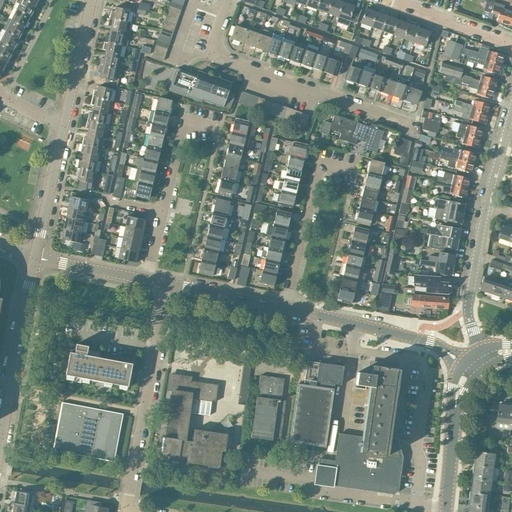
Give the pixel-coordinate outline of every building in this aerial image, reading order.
[(30,16),(35,6),(23,0),(16,0),(16,3),(19,4),(17,10),(30,16)] [(171,0),(169,6),(181,10),(183,5),(171,0)] [(308,0),(306,7),(317,10),(320,0),(308,0)] [(320,0),(317,10),(327,14),(332,0),(320,0)] [(333,0),(332,0),(327,14),(338,18),(343,3),(333,0)] [(343,3),(338,18),(349,22),(349,20),(353,21),(355,15),(352,14),(354,7),(343,3)] [(493,14),(491,20),(511,26),(511,12),(503,9),(504,6),(495,3),(491,13),(493,14)] [(169,6),(167,12),(179,16),(181,10),(169,6)] [(255,10),(249,8),(243,6),(241,10),(254,14),(255,10)] [(112,11),(110,18),(127,22),(129,10),(116,7),(115,12),(112,11)] [(371,28),(376,13),(365,9),(360,24),(371,28)] [(17,10),(11,21),(24,27),(30,16),(17,10)] [(167,12),(165,17),(177,22),(179,16),(167,12)] [(371,28),(382,32),(387,17),(376,13),(371,28)] [(165,17),(163,23),(175,27),(177,22),(165,17)] [(382,32),(393,35),(398,21),(387,17),(382,32)] [(110,18),(109,26),(112,26),(111,31),(129,35),(132,23),(127,22),(110,18)] [(11,21),(6,31),(19,38),(24,27),(11,21)] [(288,27),(290,23),(283,21),(280,29),(286,31),(288,27)] [(393,35),(403,39),(408,25),(398,21),(393,35)] [(163,23),(161,29),(173,33),(175,27),(163,23)] [(300,27),(290,23),(288,27),(299,31),(300,27)] [(419,28),(408,25),(403,39),(414,43),(419,28)] [(244,44),(249,31),(237,26),(232,40),(244,44)] [(430,32),(419,28),(414,43),(425,47),(430,32)] [(161,29),(159,34),(172,38),(173,33),(161,29)] [(6,31),(0,42),(14,49),(19,38),(6,31)] [(107,34),(105,42),(122,45),(127,46),(129,35),(111,31),(110,35),(107,34)] [(244,44),(256,48),(260,35),(249,31),(244,44)] [(323,35),(313,31),(311,36),(321,40),(323,35)] [(159,34),(157,40),(170,44),(172,38),(159,34)] [(272,39),(260,35),(256,48),(267,52),(272,39)] [(323,35),(321,39),(327,41),(333,44),(334,39),(328,37),(323,35)] [(267,52),(278,56),(283,43),(272,39),(267,52)] [(157,40),(156,45),(168,50),(170,44),(157,40)] [(371,41),(367,40),(365,46),(369,47),(375,49),(377,45),(371,42),(371,41)] [(457,59),(459,53),(462,45),(449,40),(444,54),(457,59)] [(341,55),(348,57),(352,46),(340,41),(338,46),(344,48),(341,55)] [(0,55),(8,59),(14,49),(0,42),(0,55)] [(106,54),(119,57),(122,45),(105,42),(104,49),(106,50),(106,54)] [(278,56),(289,60),(294,47),(283,43),(278,56)] [(165,56),(168,50),(156,45),(153,51),(165,56)] [(142,46),(140,53),(143,53),(149,55),(150,48),(142,46)] [(358,48),(352,46),(348,57),(353,59),(358,48)] [(289,60),(301,64),(306,51),(294,47),(289,60)] [(301,64),(312,68),(317,55),(318,51),(307,47),(306,51),(301,64)] [(134,49),(131,60),(138,61),(141,50),(134,49)] [(469,51),(468,56),(500,64),(503,56),(481,50),(479,54),(469,51)] [(165,56),(153,51),(151,57),(164,61),(165,56)] [(468,56),(459,53),(457,59),(444,54),(439,52),(437,59),(463,67),(465,60),(466,60),(484,65),(483,70),(498,74),(500,64),(468,56)] [(102,58),(100,65),(117,69),(119,57),(106,54),(105,59),(102,58)] [(330,54),(328,59),(323,72),(335,76),(341,59),(330,54)] [(0,55),(0,68),(3,70),(8,59),(0,55)] [(312,68),(323,72),(328,59),(317,55),(312,68)] [(390,65),(392,60),(382,57),(381,61),(383,62),(390,65)] [(434,70),(449,75),(449,76),(493,89),(496,80),(481,76),(479,81),(472,79),(470,76),(461,74),(463,67),(437,59),(434,70)] [(131,60),(129,72),(135,73),(138,62),(131,60)] [(403,64),(392,60),(390,65),(401,69),(403,64)] [(117,69),(100,65),(98,73),(101,74),(100,78),(114,81),(117,69)] [(363,71),(358,85),(369,89),(374,75),(373,75),(375,70),(365,66),(363,71)] [(346,80),(358,85),(363,71),(350,67),(346,80)] [(176,68),(176,69),(168,91),(190,99),(202,103),(203,101),(222,108),(222,107),(230,110),(235,94),(228,92),(231,82),(199,71),(198,76),(176,68)] [(369,89),(381,92),(385,79),(384,79),(385,76),(382,75),(383,72),(375,69),(373,75),(374,75),(369,89)] [(416,69),(414,74),(423,77),(425,72),(416,69)] [(448,81),(453,82),(478,89),(476,94),(491,99),(493,89),(449,76),(449,77),(448,81)] [(381,92),(392,96),(397,83),(385,79),(381,92)] [(392,96),(403,100),(408,87),(397,83),(392,96)] [(95,90),(93,97),(110,101),(112,89),(98,86),(97,90),(95,90)] [(420,91),(408,87),(403,100),(415,104),(420,91)] [(245,105),(249,94),(243,92),(239,103),(245,105)] [(245,105),(250,107),(254,96),(249,94),(245,105)] [(250,107),(256,109),(260,98),(254,96),(250,107)] [(94,105),(93,110),(107,113),(110,101),(93,97),(91,105),(94,105)] [(256,109),(261,111),(265,100),(260,98),(256,109)] [(155,111),(169,115),(171,103),(158,100),(155,111)] [(261,111),(267,113),(271,101),(265,100),(261,111)] [(454,104),(486,114),(489,105),(475,100),(473,106),(455,101),(454,104)] [(267,113),(272,115),(276,103),(271,101),(267,113)] [(272,115),(277,117),(281,105),(276,103),(272,115)] [(453,109),(462,112),(461,117),(483,123),(486,114),(454,104),(453,109)] [(277,117),(283,119),(287,107),(281,105),(277,117)] [(283,119),(288,121),(292,109),(287,107),(283,119)] [(288,121),(294,123),(298,111),(292,109),(288,121)] [(89,113),(88,121),(105,124),(107,113),(93,110),(92,114),(89,113)] [(155,111),(153,123),(166,127),(169,115),(155,111)] [(294,123),(299,125),(303,113),(298,111),(294,123)] [(309,115),(303,113),(299,125),(305,127),(309,115)] [(338,139),(349,143),(356,123),(334,115),(331,124),(324,121),(320,132),(328,135),(330,130),(340,133),(338,139)] [(425,117),(423,123),(439,127),(440,121),(425,117)] [(232,132),(249,137),(252,124),(235,120),(232,132)] [(89,129),(88,133),(102,136),(105,124),(88,121),(86,128),(89,129)] [(152,128),(150,135),(163,138),(166,127),(153,123),(147,122),(146,127),(152,128)] [(458,128),(457,132),(479,139),(482,129),(467,125),(460,122),(458,128)] [(362,148),(370,150),(379,127),(371,124),(369,128),(356,123),(349,143),(355,145),(357,140),(364,142),(362,148)] [(437,133),(439,127),(423,123),(422,129),(428,131),(427,136),(435,138),(436,133),(437,133)] [(127,129),(124,141),(129,142),(133,143),(135,135),(131,134),(132,131),(127,129)] [(232,132),(229,144),(243,147),(247,148),(249,137),(232,132)] [(479,139),(457,132),(456,137),(463,139),(462,143),(477,148),(479,139)] [(84,137),(83,144),(99,148),(102,136),(88,133),(87,137),(84,137)] [(415,139),(413,147),(420,149),(421,142),(429,144),(431,138),(420,134),(418,140),(415,139)] [(150,135),(147,147),(160,150),(163,138),(150,135)] [(271,137),(268,150),(273,151),(274,151),(277,139),(271,137)] [(398,138),(392,154),(399,156),(400,152),(405,140),(398,138)] [(400,157),(398,166),(405,168),(411,142),(405,140),(400,152),(399,156),(400,157)] [(284,154),(290,155),(304,158),(306,147),(293,143),(293,142),(287,141),(284,154)] [(84,152),(83,156),(97,159),(99,148),(83,144),(81,152),(84,152)] [(229,144),(227,156),(240,159),(243,147),(229,144)] [(147,147),(144,158),(158,161),(160,150),(147,147)] [(441,150),(440,154),(473,163),(475,153),(453,147),(451,152),(441,150)] [(414,148),(411,160),(418,161),(420,149),(414,148)] [(439,158),(448,161),(446,167),(455,169),(455,168),(470,172),(473,163),(440,154),(439,158)] [(301,170),(304,158),(290,155),(287,167),(301,170)] [(79,160),(78,167),(94,171),(97,159),(83,156),(82,161),(79,160)] [(227,156),(224,167),(237,171),(239,164),(243,165),(244,160),(240,159),(227,156)] [(139,157),(137,169),(142,170),(155,173),(158,161),(144,158),(139,157)] [(266,162),(263,170),(270,172),(272,163),(266,162)] [(367,174),(381,177),(384,165),(370,162),(367,174)] [(252,174),(258,176),(261,164),(255,163),(252,174)] [(78,167),(76,175),(79,176),(78,180),(80,181),(79,188),(90,191),(93,191),(94,184),(91,183),(94,171),(78,167)] [(224,167),(221,179),(234,182),(237,171),(224,167)] [(287,167),(284,179),(298,182),(301,170),(287,167)] [(137,169),(134,180),(139,182),(152,185),(155,173),(142,170),(137,169)] [(434,180),(466,188),(468,179),(444,172),(442,177),(435,175),(434,180)] [(104,186),(110,188),(113,175),(107,174),(104,186)] [(367,174),(365,186),(378,189),(381,190),(383,188),(384,184),(383,182),(380,181),(381,177),(367,174)] [(407,176),(404,189),(410,190),(413,177),(407,176)] [(122,191),(125,178),(117,177),(114,189),(122,191)] [(234,182),(221,179),(217,195),(231,198),(234,182)] [(295,194),(298,182),(284,179),(283,183),(279,182),(278,189),(281,190),(295,194)] [(394,193),(399,194),(402,182),(396,180),(393,192),(394,193)] [(464,197),(466,188),(434,180),(432,184),(450,188),(448,193),(464,197)] [(152,185),(139,182),(136,194),(149,197),(152,185)] [(256,187),(251,186),(251,187),(249,186),(245,202),(252,203),(256,187)] [(365,186),(362,197),(375,200),(378,189),(365,186)] [(404,189),(401,202),(409,203),(412,191),(410,190),(404,189)] [(278,194),(277,201),(279,202),(278,203),(278,206),(290,208),(291,206),(292,206),(295,194),(281,190),(281,191),(280,195),(278,194)] [(71,196),(69,207),(86,211),(89,200),(83,199),(76,198),(75,197),(71,196)] [(362,197),(359,209),(373,212),(375,200),(362,197)] [(437,198),(436,208),(437,209),(458,212),(462,213),(464,204),(448,201),(437,198)] [(216,201),(213,212),(227,216),(229,204),(216,201)] [(409,204),(409,203),(401,202),(398,215),(405,216),(408,210),(408,204),(409,204)] [(255,203),(252,219),(257,220),(259,210),(265,212),(266,206),(255,203)] [(243,220),(248,221),(252,205),(245,204),(241,219),(243,220)] [(69,207),(67,217),(84,221),(86,211),(69,207)] [(373,212),(359,209),(356,221),(373,225),(374,225),(376,224),(377,220),(376,218),(375,217),(372,216),(373,212)] [(444,223),(446,223),(447,221),(460,223),(462,213),(458,212),(437,209),(435,219),(444,220),(444,223)] [(213,212),(210,224),(224,227),(227,228),(230,217),(227,216),(213,212)] [(274,224),(287,227),(290,215),(276,212),(274,224)] [(398,215),(395,227),(402,228),(404,216),(398,215)] [(128,216),(125,227),(143,231),(145,220),(128,216)] [(388,216),(385,231),(390,232),(393,217),(388,216)] [(67,217),(64,228),(82,232),(84,221),(67,217)] [(252,219),(250,228),(257,229),(259,221),(252,219)] [(287,227),(274,224),(270,223),(268,223),(266,233),(267,235),(266,235),(284,239),(287,227)] [(420,229),(419,232),(433,234),(457,239),(459,229),(446,227),(446,223),(444,223),(443,226),(438,225),(437,230),(428,228),(427,231),(420,229)] [(210,224),(207,236),(221,239),(224,228),(224,227),(210,224)] [(511,242),(511,238),(511,225),(508,224),(507,227),(503,225),(499,238),(511,242)] [(125,227),(123,237),(141,241),(143,231),(125,227)] [(82,232),(64,228),(62,239),(74,242),(79,243),(82,232)] [(354,228),(351,240),(365,244),(368,232),(354,228)] [(395,228),(393,239),(402,241),(405,230),(395,228)] [(432,239),(430,247),(443,250),(444,247),(455,249),(457,239),(433,234),(432,239)] [(93,242),(91,254),(97,255),(99,244),(100,239),(98,239),(99,236),(94,235),(93,242)] [(282,250),(284,239),(266,235),(266,238),(270,239),(268,247),(282,250)] [(207,236),(204,248),(218,251),(221,239),(207,236)] [(123,237),(121,248),(138,252),(141,241),(123,237)] [(351,240),(348,252),(362,255),(368,257),(370,245),(365,244),(351,240)] [(74,242),(72,249),(83,251),(84,244),(79,243),(74,242)] [(239,256),(242,245),(236,243),(233,255),(239,256)] [(105,245),(99,244),(97,255),(103,257),(105,245)] [(279,262),(282,250),(268,247),(267,252),(262,251),(260,258),(279,262)] [(138,252),(121,248),(118,259),(136,263),(138,252)] [(204,248),(202,259),(215,262),(218,251),(204,248)] [(493,256),(505,260),(506,255),(506,258),(498,255),(499,252),(495,250),(493,256)] [(348,252),(346,264),(359,267),(362,255),(348,252)] [(429,255),(428,260),(452,265),(454,255),(439,252),(438,257),(429,255)] [(396,254),(389,253),(385,273),(390,274),(395,255),(396,256),(396,254)] [(244,254),(241,265),(247,267),(250,255),(244,254)] [(276,274),(279,262),(260,258),(265,259),(263,270),(276,274)] [(214,267),(215,262),(202,259),(199,271),(215,275),(217,267),(214,267)] [(377,259),(375,271),(381,273),(383,260),(377,259)] [(428,260),(428,261),(416,259),(416,261),(418,262),(417,264),(436,268),(435,272),(450,275),(452,265),(428,260)] [(501,271),(503,264),(491,260),(489,266),(501,271)] [(362,268),(359,267),(346,264),(343,275),(356,279),(361,280),(363,272),(361,272),(362,268)] [(238,278),(236,285),(245,286),(249,267),(247,267),(241,265),(238,278)] [(231,267),(228,279),(234,280),(237,268),(235,268),(231,267)] [(276,274),(263,270),(260,283),(273,286),(276,274)] [(378,282),(381,273),(375,271),(372,281),(378,282)] [(343,275),(340,287),(353,290),(356,279),(343,275)] [(414,275),(413,286),(426,287),(425,292),(447,294),(447,293),(449,293),(449,285),(447,285),(447,281),(440,281),(440,277),(414,275)] [(492,297),(497,282),(486,278),(482,291),(486,292),(485,295),(492,297)] [(501,297),(504,299),(509,285),(497,282),(492,297),(500,300),(501,297)] [(382,284),(380,292),(394,293),(395,285),(382,284)] [(350,302),(353,290),(340,287),(337,299),(350,302)] [(380,293),(376,309),(387,312),(391,295),(380,293)] [(448,297),(419,295),(412,294),(411,306),(418,306),(419,304),(430,305),(430,307),(447,309),(448,297)] [(69,352),(65,375),(128,387),(132,364),(86,355),(87,346),(76,344),(74,353),(69,352)] [(244,357),(238,404),(246,405),(252,358),(244,357)] [(303,384),(333,388),(334,384),(340,385),(343,366),(306,361),(303,384)] [(387,446),(388,441),(399,369),(373,366),(372,374),(356,372),(355,385),(370,387),(362,442),(387,446)] [(162,437),(162,438),(165,438),(162,454),(178,456),(187,457),(186,462),(218,467),(220,451),(223,452),(225,435),(205,432),(193,430),(192,434),(186,433),(189,413),(209,416),(211,402),(191,399),(191,398),(214,402),(216,386),(191,382),(191,377),(185,376),(185,377),(170,375),(167,390),(174,391),(173,396),(171,395),(164,438),(162,437)] [(260,376),(257,397),(280,400),(283,379),(260,376)] [(333,388),(303,384),(297,383),(288,442),(290,443),(289,450),(304,452),(305,445),(325,448),(333,388)] [(285,401),(280,400),(257,397),(250,438),(272,441),(272,438),(280,439),(285,401)] [(113,462),(122,414),(62,403),(53,451),(113,462)] [(488,408),(488,414),(497,415),(496,423),(496,428),(510,430),(511,407),(511,405),(499,404),(498,410),(488,408)] [(393,442),(388,441),(387,446),(362,442),(338,438),(334,461),(319,459),(315,483),(392,494),(397,457),(393,442)] [(475,465),(494,468),(496,454),(477,451),(475,465)] [(475,465),(473,479),(492,482),(494,468),(475,465)] [(473,479),(472,492),(490,494),(492,482),(473,479)] [(17,491),(14,504),(30,506),(32,494),(17,491)] [(472,492),(470,506),(489,508),(490,494),(472,492)] [(86,500),(83,511),(107,511),(108,508),(100,507),(101,503),(86,500)] [(66,501),(63,511),(72,511),(74,502),(66,501)]
